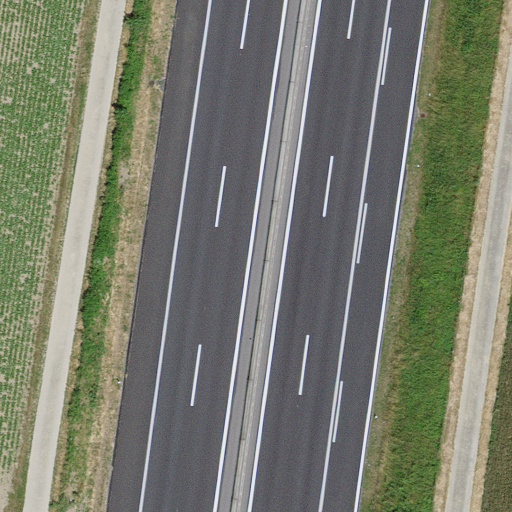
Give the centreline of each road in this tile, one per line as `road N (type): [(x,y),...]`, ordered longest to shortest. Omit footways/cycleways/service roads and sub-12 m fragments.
road 1 (track): [(35,511),(113,0)]
road 2 (motorway): [(284,511),(355,0)]
road 3 (motorway): [(249,0),(178,511)]
road 4 (track): [(458,511),(511,125)]
